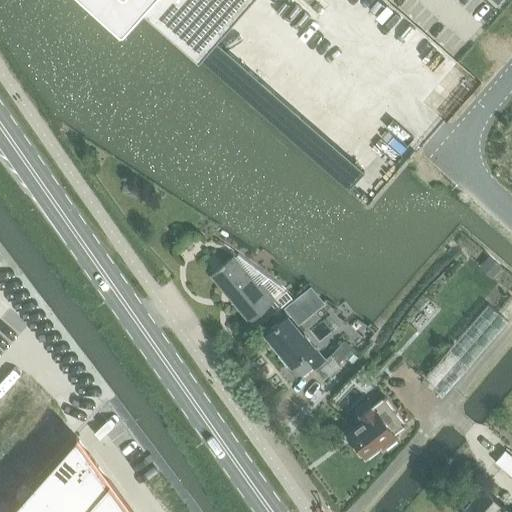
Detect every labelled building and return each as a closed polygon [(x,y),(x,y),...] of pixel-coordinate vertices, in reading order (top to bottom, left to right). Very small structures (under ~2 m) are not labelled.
[(95,0),(97,2),(112,15),(117,20),(122,24),(128,24),(134,22),(138,17),(141,11),(141,6),(198,56),(247,0),(95,0)] [(215,38),(200,55),(292,132),(300,123),(310,131),(300,143),(350,185),(366,166),(215,38)] [(232,257),(211,274),(249,320),(270,302),(273,300),(286,290),(237,253),(232,257)] [(488,256),(481,264),(494,275),(501,266),(488,256)] [(479,264),(468,277),(482,289),(493,276),(479,264)] [(508,320),(488,302),(422,379),(442,396),(508,320)] [(302,376),(313,367),(323,358),(303,334),(302,335),(285,316),(266,332),(281,351),(278,354),(286,365),(290,362),(302,376)] [(351,348),(342,340),(329,356),(337,364),(345,355),(350,350),(351,348)] [(350,350),(345,355),(352,362),(357,357),(350,350)] [(406,425),(384,396),(359,416),(363,421),(347,434),(355,445),(354,448),(359,455),(363,455),(365,457),(379,446),(382,449),(397,437),(395,434),(406,425)] [(132,511),(75,434),(5,511),(132,511)] [(501,468),(511,477),(511,456),(501,468)] [(505,511),(481,490),(461,511),(505,511)]
